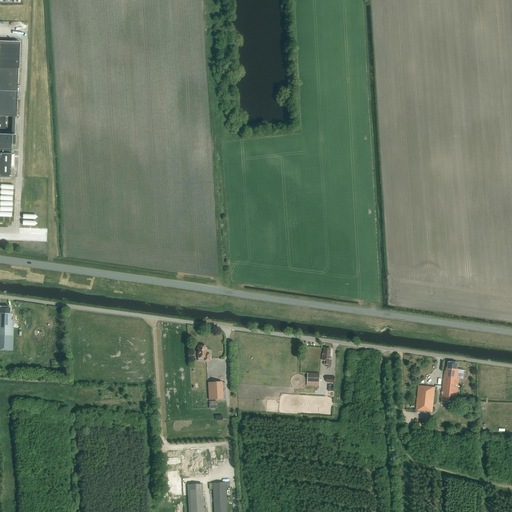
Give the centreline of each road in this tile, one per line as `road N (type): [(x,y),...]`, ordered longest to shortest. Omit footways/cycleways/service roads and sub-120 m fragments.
road 1 (unclassified): [(511,332),(0,259)]
road 2 (unclassified): [(511,366),(0,297)]
road 3 (track): [(383,349),(392,511)]
road 4 (track): [(511,488),(417,464),(408,474),(410,511)]
